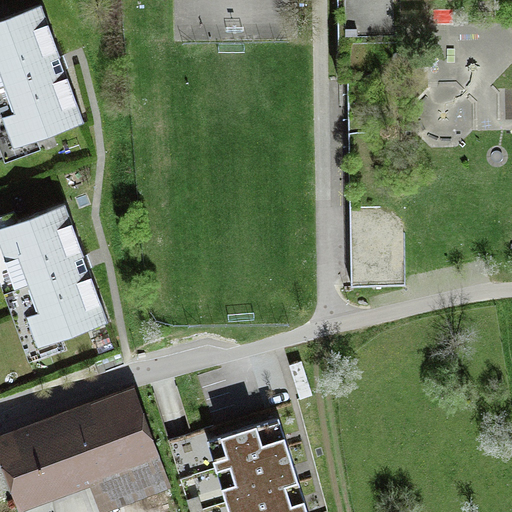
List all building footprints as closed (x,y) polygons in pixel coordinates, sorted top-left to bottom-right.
[(337,0),(339,82),(401,81),(400,0),(337,0)] [(41,3),(0,18),(0,110),(13,146),(84,121),(64,68),(63,69),(60,62),(58,56),(60,55),(41,3)] [(65,202),(0,225),(0,244),(37,345),(108,320),(88,267),(87,268),(84,261),(82,255),(84,254),(65,202)] [(101,511),(169,486),(133,388),(1,436),(26,503),(23,494),(86,471),(101,511)] [(207,439),(229,511),(308,511),(278,416),(207,439)]
